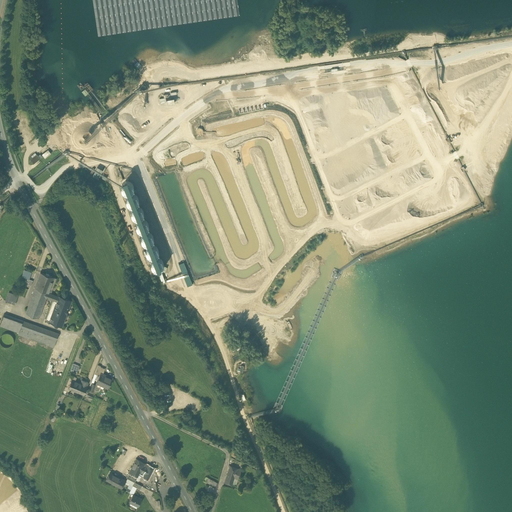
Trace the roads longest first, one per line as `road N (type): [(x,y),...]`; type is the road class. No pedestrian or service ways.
road 1 (track): [(281,511),(139,158),(125,153),(64,168),(31,210)]
road 2 (track): [(511,42),(438,63),(382,62),(186,95),(162,132),(125,153)]
road 3 (tertiary): [(178,484),(31,210),(0,130)]
road 4 (unknown): [(331,201),(352,220),(417,189),(437,176),(428,154)]
road 5 (unknown): [(408,112),(384,80),(291,93)]
